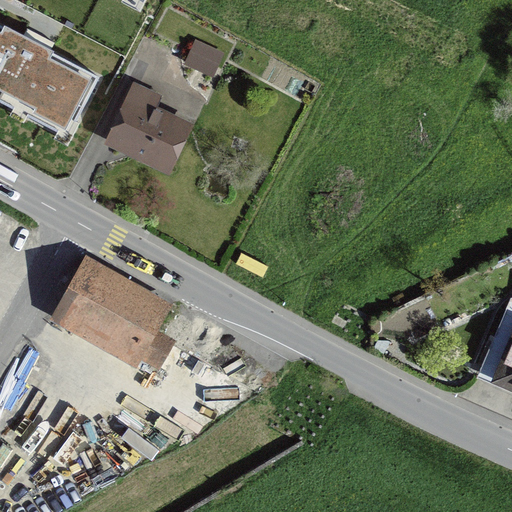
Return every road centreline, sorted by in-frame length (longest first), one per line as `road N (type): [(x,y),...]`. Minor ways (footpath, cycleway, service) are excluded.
road 1 (primary): [(73,220),(511,450)]
road 2 (unclassified): [(73,220),(0,353)]
